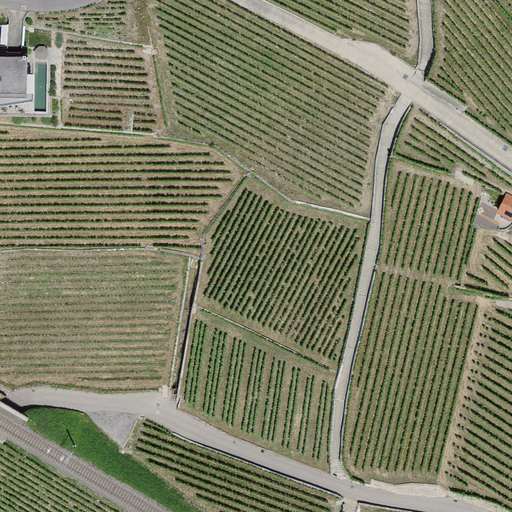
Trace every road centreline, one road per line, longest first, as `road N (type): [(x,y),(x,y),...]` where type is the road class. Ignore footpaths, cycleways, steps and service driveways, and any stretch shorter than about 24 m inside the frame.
road 1 (unclassified): [(455,511),(351,491),(145,404),(41,396),(0,415)]
road 2 (track): [(242,0),(384,68),(511,164)]
